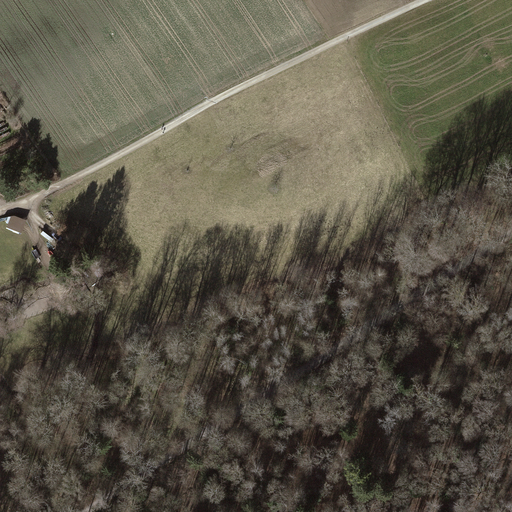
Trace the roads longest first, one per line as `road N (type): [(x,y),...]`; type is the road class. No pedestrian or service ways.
road 1 (track): [(77,511),(511,221)]
road 2 (track): [(0,212),(425,0)]
